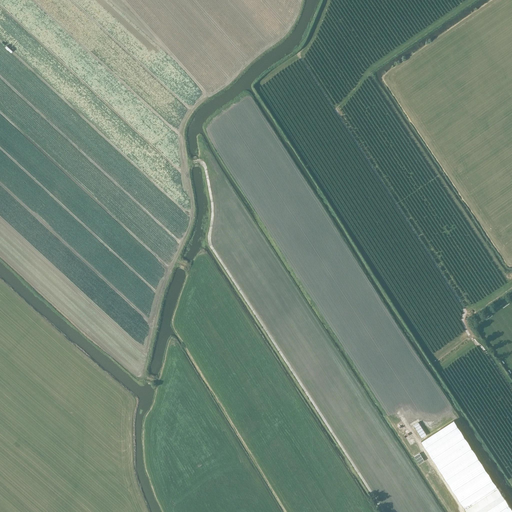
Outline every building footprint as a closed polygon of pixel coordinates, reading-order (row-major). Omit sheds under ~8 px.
[(454,420),(421,441),(442,474),(465,509),(498,488),(475,453),(454,420)] [(413,425),(421,438),(426,435),(418,422),(413,425)] [(404,432),(410,444),(414,442),(408,430),(404,432)] [(424,460),(420,453),(415,456),(419,464),(424,460)] [(498,488),(465,509),(467,511),(484,511),(505,499),(498,488)] [(511,511),(511,509),(505,499),(484,511),(511,511)]
